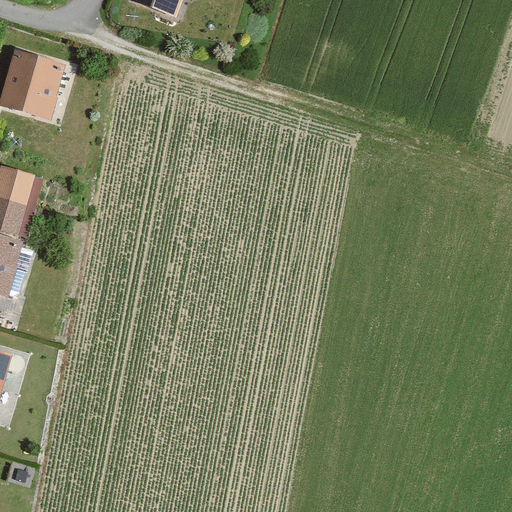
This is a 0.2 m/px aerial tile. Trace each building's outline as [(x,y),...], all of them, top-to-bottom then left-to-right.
[(128,0),(127,5),(173,23),(181,0),(128,0)] [(64,70),(14,56),(0,107),(0,110),(49,124),(64,70)] [(2,170),(0,176),(0,202),(26,209),(34,178),(2,170)] [(26,209),(0,202),(0,239),(17,244),(26,209)] [(17,244),(0,239),(0,296),(8,299),(23,246),(17,244)] [(0,398),(11,360),(0,356),(0,398)]
